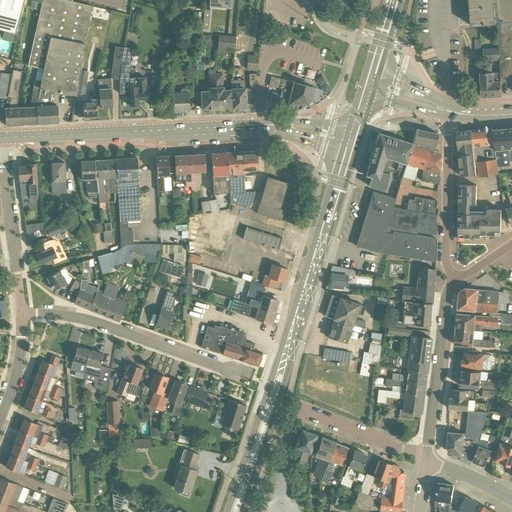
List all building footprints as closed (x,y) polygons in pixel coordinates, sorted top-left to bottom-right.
[(0,0),(0,31),(18,36),(27,0),(0,0)] [(42,0),(28,66),(44,70),(41,82),(40,89),(53,92),(77,96),(92,7),(72,2),(65,0),(42,0)] [(125,0),(88,0),(123,9),(125,0)] [(209,0),(210,2),(223,3),(223,8),(230,9),(231,0),(209,0)] [(511,23),(511,0),(469,0),(471,26),(498,24),(511,23)] [(248,35),(248,12),(239,12),(240,50),(245,49),(245,35),(248,35)] [(169,26),(177,26),(178,18),(170,18),(169,26)] [(511,23),(498,24),(499,47),(511,46),(511,23)] [(0,62),(5,64),(14,38),(0,32),(0,46),(4,48),(0,59),(0,62)] [(235,50),(237,38),(219,36),(217,52),(226,53),(227,49),(235,50)] [(511,46),(499,47),(500,49),(500,60),(501,73),(501,83),(511,82),(511,46)] [(120,80),(122,65),(125,48),(116,47),(111,79),(120,80)] [(260,48),(254,48),(253,56),(247,55),(246,70),(258,70),(259,57),(260,48)] [(500,49),(483,50),(484,61),(500,60),(500,49)] [(234,68),(245,68),(245,51),(234,51),(234,68)] [(5,97),(8,97),(9,95),(11,81),(15,64),(15,60),(8,58),(7,67),(5,75),(3,74),(0,84),(0,98),(5,99),(5,97)] [(161,60),(153,59),(152,72),(159,73),(161,60)] [(174,112),(190,111),(189,92),(189,93),(188,87),(181,88),(180,84),(182,84),(182,72),(187,72),(186,62),(171,62),(172,82),(173,101),(174,112)] [(9,95),(8,97),(11,98),(11,101),(10,101),(10,105),(11,106),(10,108),(5,108),(6,126),(24,125),(23,107),(17,107),(18,99),(17,99),(22,72),(20,72),(21,65),(15,64),(11,81),(9,95)] [(118,93),(129,93),(130,106),(139,105),(139,102),(144,102),(144,101),(150,100),(149,91),(147,91),(146,78),(137,79),(130,79),(129,66),(122,65),(120,80),(118,93)] [(482,97),(492,97),(502,97),(501,83),(501,73),(492,73),(491,66),(481,67),(481,74),(481,83),(482,97)] [(209,72),(209,75),(210,92),(201,92),(202,104),(202,110),(211,109),(211,110),(218,110),(216,74),(216,71),(209,72)] [(223,74),(216,74),(218,110),(225,109),(225,108),(233,108),(232,90),(224,91),(223,74)] [(233,109),(246,108),(246,104),(254,104),(253,89),(255,89),(255,74),(249,75),(250,89),(245,89),(244,80),(231,81),(232,90),(233,108),(233,109)] [(87,77),(80,76),(78,85),(86,86),(87,77)] [(272,77),(269,86),(282,89),(281,95),(273,92),(270,102),(283,105),(283,104),(288,105),(308,104),(312,101),(315,88),(306,86),(307,84),(306,83),(302,82),(300,83),(300,84),(272,77)] [(113,107),(111,79),(98,80),(100,108),(113,107)] [(24,107),(23,107),(24,125),(38,124),(36,108),(40,89),(41,82),(35,81),(30,108),(24,108),(24,107)] [(50,107),(53,92),(40,89),(36,108),(38,124),(59,123),(58,106),(50,107)] [(97,100),(78,101),(78,104),(78,117),(84,117),(98,117),(97,100)] [(499,175),(493,131),(493,129),(472,131),(474,147),(476,147),(478,162),(479,168),(480,177),(499,175)] [(511,164),(511,163),(511,129),(493,131),(499,175),(500,175),(499,169),(511,166),(511,164)] [(413,144),(403,177),(411,180),(415,167),(423,170),(427,157),(426,157),(429,150),(434,151),(439,134),(418,130),(413,144)] [(476,168),(479,168),(478,162),(476,147),(474,147),(472,131),(457,132),(457,138),(457,143),(458,143),(459,151),(459,156),(460,161),(460,167),(461,176),(477,175),(476,168)] [(379,134),(373,154),(392,160),(398,162),(402,149),(399,149),(402,141),(379,134)] [(398,178),(402,179),(403,177),(413,144),(402,141),(399,149),(402,149),(398,162),(400,163),(398,171),(400,172),(398,178)] [(440,185),(440,153),(434,151),(429,150),(426,157),(427,157),(423,170),(422,182),(440,185)] [(258,172),(257,151),(228,153),(229,182),(245,181),(244,173),(258,172)] [(212,154),(214,194),(230,193),(230,188),(229,182),(228,153),(212,154)] [(390,175),(381,172),(382,171),(387,172),(387,169),(388,170),(390,162),(392,162),(392,160),(373,154),(366,176),(372,178),(369,186),(385,192),(390,175)] [(177,182),(186,182),(191,181),(191,173),(190,155),(175,156),(176,174),(177,174),(177,182)] [(191,173),(191,181),(197,181),(196,173),(205,172),(204,155),(190,155),(191,173)] [(169,157),(156,157),(157,176),(158,192),(165,192),(164,177),(162,177),(162,176),(170,175),(169,157)] [(119,202),(120,222),(127,222),(128,222),(141,221),(137,159),(116,160),(118,193),(118,200),(119,202)] [(106,178),(107,194),(114,193),(115,203),(119,202),(118,200),(118,193),(116,160),(105,161),(106,178)] [(87,196),(94,196),(94,198),(99,198),(99,194),(97,179),(95,179),(95,161),(81,162),(82,180),(86,179),(87,196)] [(103,178),(106,178),(105,161),(95,161),(95,179),(97,179),(99,194),(105,194),(103,178)] [(50,164),(51,181),(66,180),(65,163),(50,164)] [(28,167),(22,167),(21,167),(21,168),(20,169),(19,169),(19,170),(19,171),(20,181),(21,184),(20,184),(22,202),(31,202),(31,204),(36,204),(35,199),(38,199),(36,165),(28,165),(28,167)] [(260,204),(258,211),(257,214),(280,220),(282,210),(280,210),(288,183),(268,177),(260,204)] [(231,203),(250,209),(256,192),(255,192),(255,193),(246,193),(245,181),(229,182),(230,188),(230,193),(231,203)] [(473,186),(459,186),(459,189),(459,195),(459,204),(460,204),(460,214),(459,214),(459,224),(459,238),(465,238),(466,238),(481,238),(481,235),(496,235),(496,232),(501,232),(502,210),(488,210),(488,212),(470,211),(470,204),(477,204),(477,186),(473,186)] [(407,210),(397,208),(394,208),(387,227),(436,235),(437,229),(435,228),(437,216),(436,215),(437,211),(435,211),(439,192),(416,188),(414,201),(409,200),(407,210)] [(388,196),(374,192),(357,247),(374,252),(436,262),(437,239),(435,239),(436,235),(387,227),(394,208),(395,199),(388,197),(388,196)] [(217,200),(209,201),(211,213),(219,211),(217,200)] [(211,213),(209,201),(201,202),(203,214),(211,213)] [(62,213),(52,217),(55,224),(65,220),(65,219),(62,213)] [(53,233),(54,234),(66,230),(63,221),(47,227),(49,234),(53,233)] [(93,222),(94,233),(102,233),(101,222),(93,222)] [(120,222),(121,248),(127,245),(133,245),(133,231),(128,231),(128,222),(127,222),(120,222)] [(26,225),(27,234),(31,234),(44,228),(43,223),(26,225)] [(279,251),(282,239),(283,238),(282,238),(282,239),(247,228),(247,227),(243,240),(279,251)] [(103,232),(104,243),(112,243),(111,231),(103,232)] [(186,245),(164,245),(163,254),(174,254),(174,262),(186,262),(186,245)] [(36,256),(40,265),(62,255),(58,246),(36,256)] [(130,256),(142,261),(145,252),(133,248),(130,256)] [(106,255),(98,257),(103,274),(111,272),(109,266),(114,265),(111,253),(106,255)] [(199,264),(202,256),(190,253),(187,260),(199,264)] [(184,266),(161,259),(158,271),(181,278),(184,266)] [(285,282),(288,270),(272,266),(271,268),(268,267),(262,285),(275,289),(278,280),(285,282)] [(401,302),(410,302),(413,302),(433,304),(436,269),(418,268),(416,289),(410,288),(410,289),(402,288),(401,302)] [(62,286),(67,289),(72,292),(78,282),(73,279),(69,285),(67,283),(60,271),(47,278),(54,291),(62,286)] [(208,275),(199,273),(196,284),(205,287),(208,275)] [(343,290),(344,285),(345,276),(333,275),(332,289),(343,290)] [(90,310),(98,291),(98,290),(97,289),(98,288),(86,284),(87,280),(81,280),(80,290),(74,304),(90,310)] [(279,301),(262,296),(265,288),(251,284),(245,303),(249,304),(275,313),(279,301)] [(186,294),(186,286),(178,286),(178,294),(186,294)] [(499,292),(478,290),(466,289),(460,293),(458,310),(498,313),(499,292)] [(107,295),(98,291),(90,310),(119,322),(126,303),(107,296),(107,295)] [(174,297),(173,297),(174,293),(167,291),(156,325),(169,329),(174,314),(173,313),(174,297)] [(359,305),(341,299),(332,296),(325,317),(334,320),(328,338),(347,344),(353,325),(364,329),(366,322),(359,320),(357,321),(354,321),(357,314),(363,316),(366,307),(359,305)] [(249,304),(245,303),(233,299),(230,310),(255,318),(254,319),(257,319),(271,324),(275,313),(249,304)] [(404,315),(403,324),(413,324),(413,325),(431,326),(433,304),(413,302),(412,315),(404,315)] [(456,330),(475,331),(475,325),(497,327),(498,318),(476,316),(458,314),(456,330)] [(511,324),(511,314),(502,314),(501,323),(511,324)] [(255,345),(248,342),(246,334),(244,334),(220,326),(220,327),(216,325),(215,329),(208,326),(201,348),(259,366),(263,354),(253,351),(255,345)] [(475,331),(456,330),(455,345),(473,347),(491,348),(492,341),(474,340),(475,331)] [(371,338),(380,341),(382,334),(372,332),(371,338)] [(408,370),(427,372),(431,338),(413,336),(408,370)] [(80,363),(87,365),(90,351),(77,347),(71,370),(78,372),(80,363)] [(323,360),(351,361),(351,350),(324,349),(323,360)] [(98,377),(95,386),(95,387),(96,388),(107,391),(111,369),(110,369),(110,370),(100,367),(104,354),(90,351),(87,365),(84,374),(98,377)] [(491,370),(492,356),(478,355),(478,352),(469,351),(469,354),(464,353),(463,367),(491,370)] [(378,366),(380,355),(364,352),(361,364),(378,366)] [(38,373),(51,377),(59,358),(52,356),(50,363),(43,361),(38,373)] [(125,397),(127,393),(136,396),(140,386),(137,385),(143,369),(130,364),(127,372),(126,372),(117,393),(125,397)] [(427,372),(408,370),(408,376),(393,374),(392,380),(425,384),(427,372)] [(481,372),(473,371),(463,370),(462,379),(461,379),(461,386),(497,390),(497,388),(498,381),(489,380),(489,381),(481,381),(481,372)] [(54,387),(57,380),(51,377),(38,373),(34,385),(46,390),(51,391),(59,395),(61,390),(54,387)] [(156,405),(155,408),(162,410),(168,395),(162,393),(168,379),(162,377),(163,376),(162,374),(159,373),(157,373),(157,374),(156,374),(150,389),(156,392),(151,403),(156,405)] [(425,384),(392,380),(386,379),(386,386),(400,388),(399,393),(424,396),(425,384)] [(187,386),(175,381),(169,400),(176,402),(171,414),(179,417),(184,403),(181,402),(187,386)] [(29,397),(42,402),(46,390),(34,385),(29,397)] [(188,402),(202,408),(207,393),(193,388),(188,402)] [(424,396),(399,393),(379,390),(377,402),(386,403),(386,397),(405,399),(403,411),(414,412),(422,413),(422,412),(424,396)] [(489,404),(475,403),(476,392),(451,390),(451,398),(450,398),(449,409),(469,411),(488,413),(489,413),(489,404)] [(59,395),(51,391),(49,396),(58,400),(59,395)] [(42,402),(29,397),(24,409),(37,414),(42,402)] [(230,400),(227,410),(222,425),(229,428),(238,431),(246,405),(230,400)] [(119,401),(107,402),(108,425),(118,425),(120,425),(119,401)] [(52,412),(44,409),(41,415),(50,418),(52,413),(52,412)] [(488,413),(469,411),(466,434),(449,433),(447,449),(450,453),(473,462),(475,456),(479,445),(480,440),(481,438),(488,413)] [(20,431),(33,436),(37,438),(45,441),(48,435),(41,433),(43,426),(37,424),(25,419),(20,431)] [(118,425),(108,425),(109,435),(118,435),(118,425)] [(160,428),(152,428),(152,436),(160,436),(160,428)] [(164,430),(162,430),(162,437),(170,440),(173,432),(165,429),(164,430)] [(496,461),(511,467),(511,462),(511,430),(510,438),(511,438),(509,446),(502,444),(496,461)] [(15,443),(28,448),(33,436),(20,431),(15,443)] [(305,467),(313,445),(316,436),(303,431),(296,448),(304,451),(298,464),(305,467)] [(190,437),(179,434),(177,442),(188,444),(190,437)] [(480,440),(479,445),(475,456),(473,462),(486,467),(492,452),(496,453),(500,438),(490,436),(488,441),(481,438),(480,440)] [(35,444),(43,447),(45,441),(37,438),(35,444)] [(67,450),(67,440),(62,438),(62,439),(59,447),(67,450)] [(325,470),(335,443),(322,438),(315,456),(322,458),(315,476),(322,478),(325,470)] [(151,439),(133,440),(134,449),(151,448),(151,439)] [(11,456),(23,460),(26,455),(28,448),(15,443),(11,456)] [(335,443),(325,470),(331,472),(335,462),(341,465),(347,448),(335,443)] [(352,457),(344,477),(343,477),(341,484),(350,488),(356,473),(354,473),(355,469),(361,471),(367,455),(351,449),(348,456),(352,457)] [(196,465),(199,455),(184,450),(181,457),(184,458),(182,466),(174,488),(189,494),(197,471),(199,472),(192,469),(194,464),(196,465)] [(19,472),(23,460),(11,456),(6,468),(19,472)] [(31,457),(29,463),(36,465),(37,465),(38,461),(39,460),(38,459),(33,457),(31,457)] [(387,482),(389,477),(394,466),(380,460),(373,477),(380,480),(378,487),(384,490),(387,482)] [(34,471),(36,465),(29,463),(27,468),(34,471)] [(394,466),(389,477),(387,482),(392,484),(390,499),(385,498),(385,496),(379,495),(379,498),(373,497),(368,495),(360,492),(353,508),(385,511),(400,511),(405,474),(402,469),(394,466)] [(44,482),(54,486),(58,474),(48,470),(44,482)] [(331,472),(325,470),(322,478),(321,481),(327,484),(331,472)] [(63,489),(67,477),(58,474),(54,486),(53,486),(63,489)] [(360,492),(368,495),(374,480),(366,477),(360,492)] [(0,483),(0,494),(10,498),(18,501),(23,487),(2,479),(0,483)] [(450,511),(451,511),(454,486),(440,484),(439,484),(439,485),(436,501),(446,502),(445,508),(443,508),(442,511),(450,511)] [(302,490),(296,488),(294,494),(300,496),(302,490)] [(6,507),(10,498),(0,494),(0,509),(6,511),(19,511),(12,509),(6,507)] [(113,509),(116,511),(122,497),(112,494),(113,509)] [(341,499),(333,497),(331,503),(338,506),(341,499)] [(453,511),(451,511),(450,511),(474,511),(478,504),(478,503),(466,497),(458,511),(453,511)] [(47,511),(63,511),(68,504),(52,498),(47,511)]
